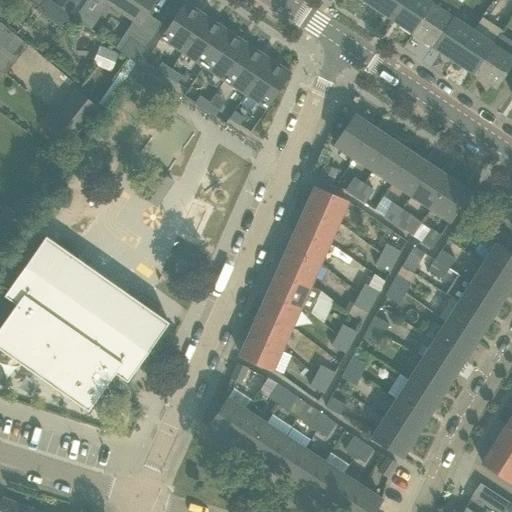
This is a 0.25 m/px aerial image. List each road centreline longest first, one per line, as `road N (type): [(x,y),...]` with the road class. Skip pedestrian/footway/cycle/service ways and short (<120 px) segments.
road 1 (residential): [(342,48),(141,495)]
road 2 (tertiary): [(511,158),(342,48)]
road 3 (residential): [(431,511),(511,344)]
road 4 (residential): [(141,495),(0,453)]
